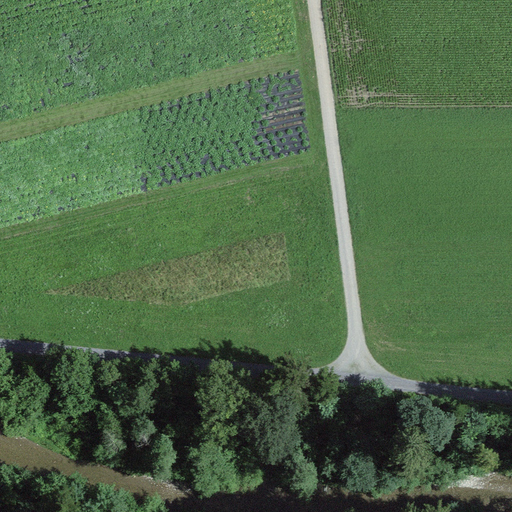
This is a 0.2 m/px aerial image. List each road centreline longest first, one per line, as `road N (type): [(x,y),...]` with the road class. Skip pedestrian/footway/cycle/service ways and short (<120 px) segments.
road 1 (track): [(316,0),(366,375)]
road 2 (track): [(366,375),(0,338)]
road 3 (track): [(511,390),(366,375)]
